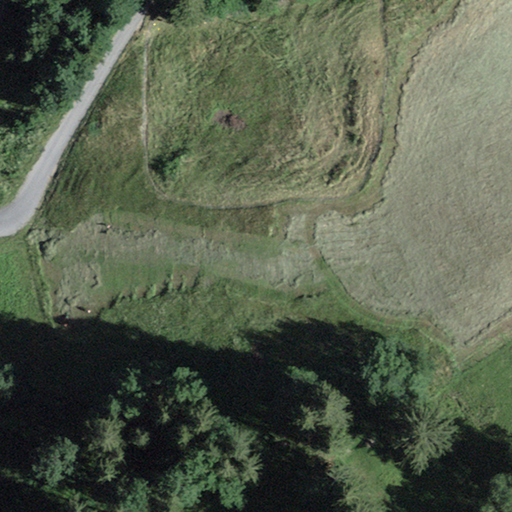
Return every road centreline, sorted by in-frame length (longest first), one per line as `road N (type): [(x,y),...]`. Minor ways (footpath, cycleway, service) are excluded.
road 1 (track): [(511,41),(188,190),(31,292)]
road 2 (unclassified): [(0,220),(29,202),(152,0)]
